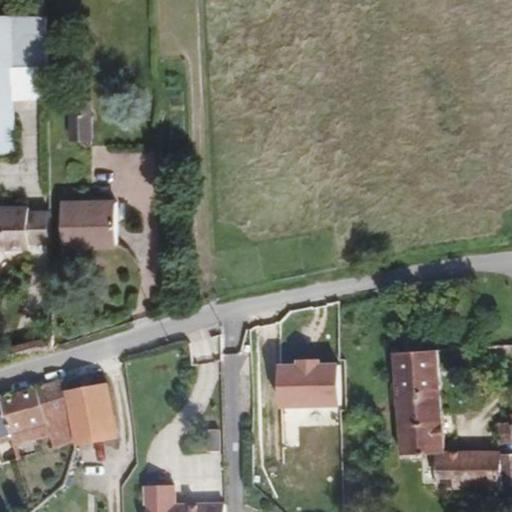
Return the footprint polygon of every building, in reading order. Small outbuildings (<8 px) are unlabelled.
[(53,126),(50,13),(0,12),(0,194),(2,194),(2,197),(21,196),(21,129),(53,126)] [(96,110),(96,93),(78,94),(78,110),(96,110)] [(96,135),(96,110),(78,110),(78,135),(96,135)] [(37,281),(36,251),(36,244),(2,245),(2,197),(2,194),(0,194),(0,292),(4,289),(0,286),(36,285),(37,281)] [(125,239),(124,198),(71,198),(71,239),(125,239)] [(56,281),(55,250),(36,251),(37,281),(56,281)] [(511,459),(460,459),(456,356),(401,362),(405,461),(438,461),(440,493),(511,492),(511,414),(511,415),(511,447),(511,459)] [(282,406),(344,405),(343,360),(281,361),(282,406)] [(62,377),(40,391),(48,422),(56,448),(76,442),(62,377)] [(48,422),(40,391),(29,391),(4,400),(14,429),(25,428),(48,422)] [(124,450),(118,407),(116,391),(85,394),(80,396),(80,410),(74,412),(81,456),(86,455),(124,450)] [(14,429),(4,400),(0,401),(0,440),(1,431),(14,429)] [(225,511),(226,506),(204,506),(182,506),(182,509),(173,509),(173,486),(145,487),(144,511),(225,511)]
